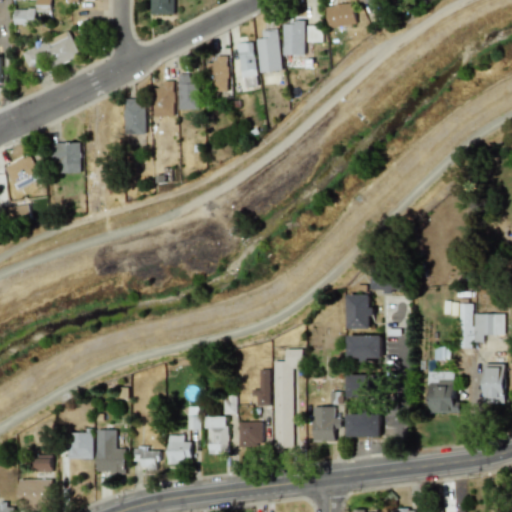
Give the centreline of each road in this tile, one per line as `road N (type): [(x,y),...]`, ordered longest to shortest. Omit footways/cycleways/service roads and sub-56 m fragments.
road 1 (tertiary): [(117,511),(190,494),(511,452)]
road 2 (residential): [(0,132),(261,0)]
